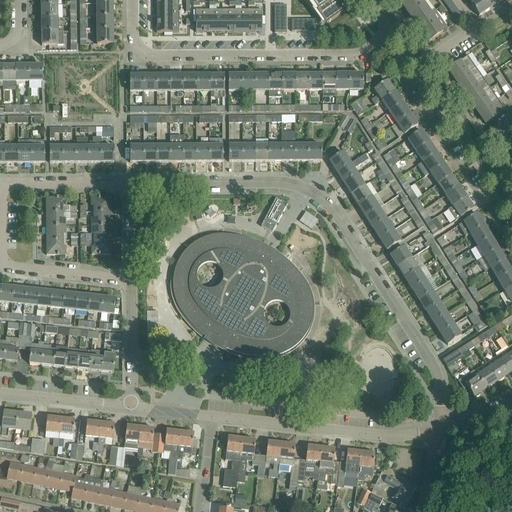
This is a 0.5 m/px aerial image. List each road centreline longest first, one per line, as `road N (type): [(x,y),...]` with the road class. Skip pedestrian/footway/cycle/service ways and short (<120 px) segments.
road 1 (residential): [(129,181),(279,181),(323,200),(432,360),(438,430)]
road 2 (residential): [(135,0),(136,39),(146,52),(358,50),(405,30)]
road 3 (residential): [(438,430),(387,436),(212,416)]
road 4 (residential): [(511,184),(431,66)]
road 5 (residential): [(129,280),(0,261)]
road 6 (residential): [(129,407),(0,392)]
road 7 (residential): [(0,186),(129,181)]
road 8 (residential): [(129,407),(129,280)]
